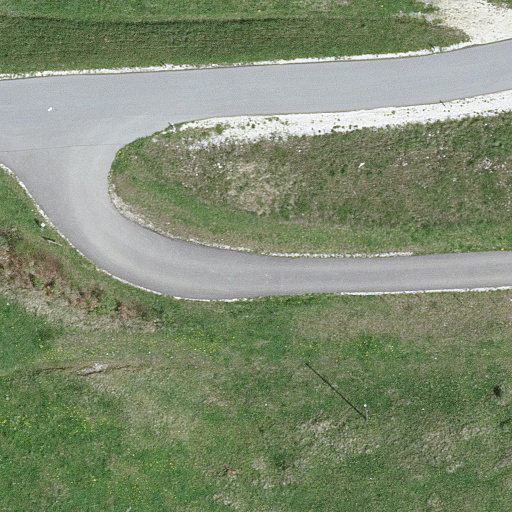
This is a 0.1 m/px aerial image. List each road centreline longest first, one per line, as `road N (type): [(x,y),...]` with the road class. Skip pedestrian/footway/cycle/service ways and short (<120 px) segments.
road 1 (track): [(511,268),(217,273),(132,253),(81,209),(36,100)]
road 2 (tertiary): [(511,62),(321,87),(0,104)]
road 3 (track): [(511,336),(382,356),(62,348),(1,360)]
